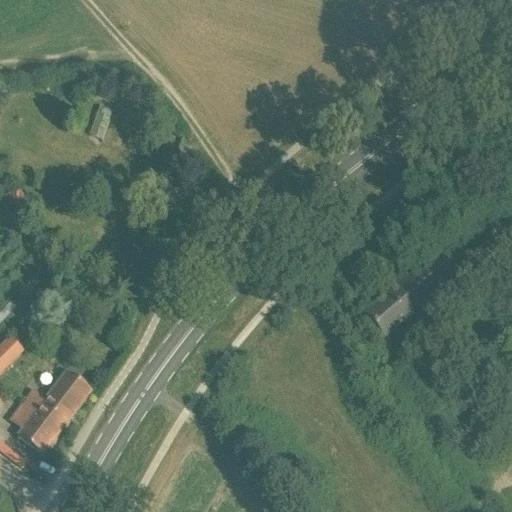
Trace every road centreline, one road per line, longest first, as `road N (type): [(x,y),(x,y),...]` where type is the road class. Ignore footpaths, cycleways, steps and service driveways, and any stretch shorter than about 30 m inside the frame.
road 1 (primary): [(72,511),(161,366),(223,290),(358,164),(511,51)]
road 2 (track): [(282,229),(238,197),(144,62)]
road 3 (track): [(0,72),(144,62)]
